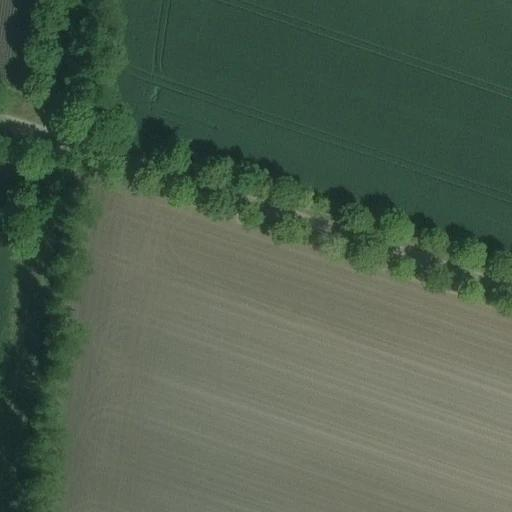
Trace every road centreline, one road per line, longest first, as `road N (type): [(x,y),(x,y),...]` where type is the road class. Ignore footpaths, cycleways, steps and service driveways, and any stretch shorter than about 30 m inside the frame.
road 1 (unclassified): [(0,116),(511,288)]
road 2 (track): [(0,490),(71,0)]
